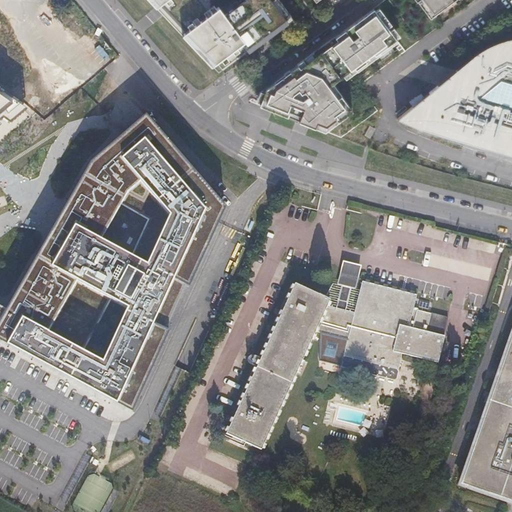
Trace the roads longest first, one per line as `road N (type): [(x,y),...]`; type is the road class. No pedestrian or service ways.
road 1 (tertiary): [(196,114),(269,162),(308,177),(511,228)]
road 2 (residential): [(196,114),(351,0)]
road 3 (tertiary): [(94,0),(196,114)]
